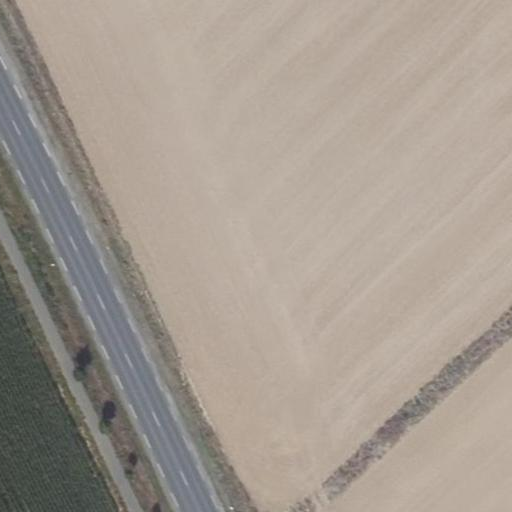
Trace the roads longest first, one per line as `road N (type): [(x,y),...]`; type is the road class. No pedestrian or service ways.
road 1 (secondary): [(200,511),(0,92)]
road 2 (unknown): [(511,334),(331,511)]
